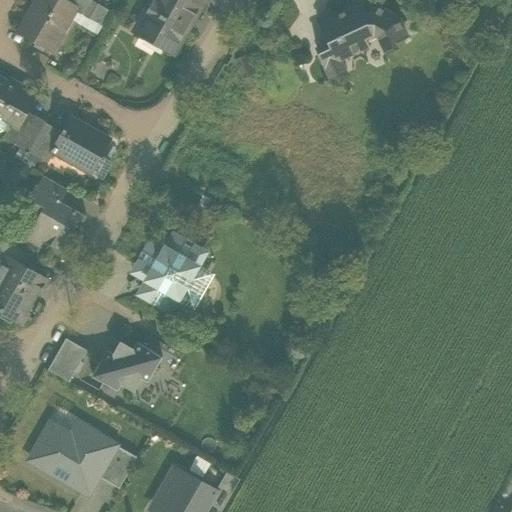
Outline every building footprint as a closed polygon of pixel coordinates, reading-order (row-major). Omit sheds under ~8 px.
[(35,0),(17,32),(52,52),(77,8),(63,0),(35,0)] [(77,8),(94,17),(101,6),(90,0),(63,0),(77,8)] [(140,31),(175,51),(202,3),(196,0),(154,0),(148,11),(151,13),(140,31)] [(331,49),(336,61),(338,60),(367,46),(363,36),(376,30),(381,33),(378,37),(385,53),(397,48),(394,42),(406,37),(398,19),(374,5),(369,14),(366,13),(363,8),(357,11),(354,6),(344,11),(344,12),(333,17),(341,35),(327,42),(328,43),(331,49)] [(317,20),(327,42),(341,35),(333,17),(331,14),(317,20)] [(316,49),(319,54),(331,49),(328,43),(316,49)] [(319,54),(331,79),(344,73),(338,60),(336,61),(331,49),(319,54)] [(0,77),(0,116),(7,121),(10,126),(17,129),(26,113),(35,98),(0,77)] [(286,85),(269,107),(295,126),(311,104),(286,85)] [(309,137),(295,126),(269,107),(256,124),(259,126),(250,139),(247,137),(234,154),(274,184),(287,167),(282,163),(292,150),(297,154),(309,137)] [(3,138),(29,153),(46,124),(26,113),(17,129),(10,126),(7,132),(3,138)] [(7,132),(10,126),(7,121),(0,116),(0,132),(3,132),(3,133),(7,132)] [(54,153),(83,169),(92,152),(100,156),(109,140),(93,131),(92,133),(81,127),(82,125),(71,119),(65,130),(64,130),(62,133),(63,133),(52,152),(54,153)] [(62,133),(46,124),(29,153),(48,163),(54,153),(52,152),(63,133),(62,133)] [(92,152),(83,169),(91,174),(100,156),(92,152)] [(37,187),(61,201),(68,190),(45,177),(37,187)] [(29,238),(59,255),(67,241),(51,232),(57,222),(73,231),(74,232),(84,214),(61,201),(37,187),(24,209),(40,218),(29,238)] [(67,241),(73,231),(57,222),(51,232),(67,241)] [(141,294),(170,311),(178,297),(192,305),(209,275),(195,267),(203,253),(174,237),(166,251),(153,273),(149,280),(141,294)] [(8,258),(22,266),(28,255),(0,239),(0,261),(5,264),(8,258)] [(136,263),(153,273),(166,251),(148,241),(136,263)] [(0,272),(0,312),(20,325),(46,280),(22,266),(8,258),(5,264),(0,272)] [(153,273),(136,263),(131,270),(149,280),(153,273)] [(48,369),(69,381),(87,350),(66,339),(48,369)] [(117,356),(113,354),(106,351),(91,376),(117,391),(121,385),(134,392),(141,379),(147,383),(162,357),(136,342),(132,349),(131,350),(121,345),(120,347),(122,348),(117,356)] [(131,350),(132,349),(120,342),(113,354),(117,356),(122,348),(120,347),(121,345),(131,350)] [(61,408),(54,418),(69,428),(76,418),(61,408)] [(98,476),(116,445),(84,427),(78,438),(51,422),(29,460),(88,494),(93,486),(91,485),(96,476),(98,477),(98,476)] [(137,457),(116,445),(98,476),(119,488),(137,457)] [(181,511),(199,482),(174,467),(153,503),(165,510),(164,511),(181,511)] [(217,492),(210,504),(221,510),(239,479),(226,472),(215,491),(217,492)] [(215,491),(199,482),(181,511),(204,511),(210,504),(217,492),(215,491)] [(150,509),(154,511),(164,511),(165,510),(153,503),(150,509)]
